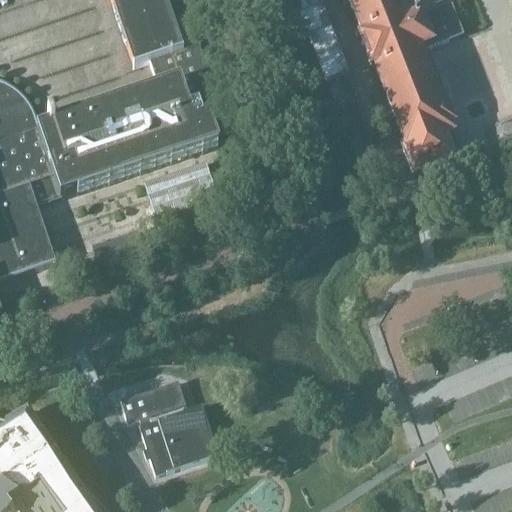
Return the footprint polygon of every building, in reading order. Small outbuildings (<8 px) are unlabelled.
[(0,285),(55,267),(52,257),(36,211),(47,207),(57,204),(193,158),(218,149),(208,120),(191,125),(183,101),(213,91),(204,65),(188,18),(171,24),(162,0),(107,0),(131,71),(149,65),(155,83),(159,82),(162,92),(158,93),(61,126),(59,120),(50,123),(46,124),(48,130),(38,134),(36,128),(33,120),(15,96),(0,89),(0,285)] [(291,0),(346,139),(369,130),(318,0),(291,0)] [(346,0),(362,40),(359,41),(370,70),(374,69),(404,148),(400,149),(412,179),(452,163),(443,139),(451,136),(447,127),(451,126),(444,108),(440,109),(436,98),(441,96),(427,60),(422,62),(417,51),(425,48),(427,53),(448,44),(446,41),(458,36),(447,8),(435,12),(434,9),(412,17),(414,21),(407,24),(402,13),(407,11),(403,0),(346,0)] [(488,150),(511,140),(511,120),(481,133),(488,150)] [(205,166),(143,187),(155,225),(218,204),(205,166)] [(98,269),(144,254),(137,234),(91,250),(98,269)] [(177,387),(119,405),(126,429),(138,426),(139,430),(138,431),(146,456),(150,454),(152,462),(148,463),(154,481),(217,460),(201,410),(197,411),(182,416),(181,415),(151,425),(150,422),(185,411),(177,387)] [(0,434),(0,511),(99,511),(59,469),(25,419),(0,434)]
